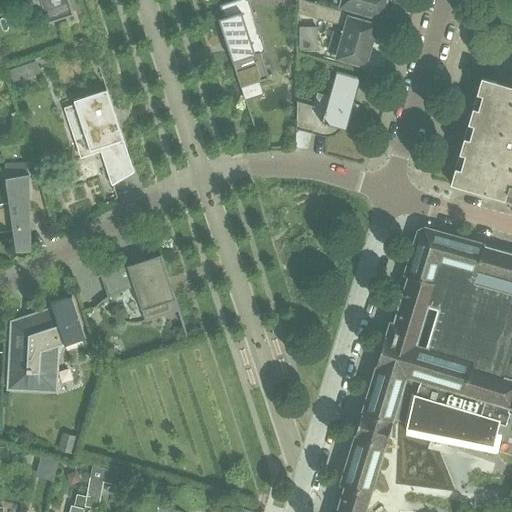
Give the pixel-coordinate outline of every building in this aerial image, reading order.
[(39,0),(43,10),(48,23),(74,15),(72,11),(68,0),(39,0)] [(222,32),(225,39),(226,42),(228,50),(240,87),(244,86),(244,85),(259,80),(259,81),(269,78),(267,74),(267,75),(261,57),(262,56),(260,52),(263,51),(263,52),(266,51),(265,48),(264,48),(260,37),(261,37),(252,9),(251,9),(248,0),(234,0),(233,0),(233,1),(229,3),(228,2),(219,5),(220,7),(221,7),(224,17),(220,18),(218,19),(219,21),(221,29),(222,32)] [(341,0),(340,6),(379,17),(382,7),(385,8),(387,0),(341,0)] [(319,5),(316,18),(346,26),(337,57),(363,65),(365,66),(365,64),(376,26),(377,24),(375,24),(350,17),(351,13),(314,3),(313,3),(314,4),(314,3),(319,5)] [(298,26),(298,51),(317,51),(317,26),(298,26)] [(28,77),(24,65),(9,70),(13,82),(28,77)] [(346,129),(350,115),(356,117),(359,104),(353,103),(361,77),(336,71),(324,114),(313,111),(315,105),(296,100),(296,128),(322,135),(325,136),(328,136),(331,136),(333,135),(336,133),(338,131),(340,129),(341,128),(346,129)] [(511,86),(481,77),(471,112),(460,149),(459,154),(450,184),(509,201),(509,203),(511,204),(511,86)] [(101,154),(103,159),(127,151),(107,89),(73,100),(75,104),(76,109),(65,112),(74,138),(85,134),(91,154),(100,152),(101,154)] [(5,178),(15,247),(30,239),(28,174),(26,165),(9,166),(9,177),(5,178)] [(511,511),(511,254),(484,246),(484,244),(482,243),(426,227),(424,226),(422,227),(422,228),(419,230),(419,229),(417,230),(416,232),(417,232),(405,272),(404,272),(403,275),(408,276),(394,323),(389,321),(385,336),(375,366),(376,366),(361,414),(361,413),(354,435),(355,435),(341,480),(340,480),(339,484),(344,485),(336,511),(511,511)] [(161,254),(100,274),(101,276),(107,296),(108,298),(108,297),(111,296),(114,294),(118,292),(121,291),(125,289),(128,288),(131,287),(133,286),(134,286),(145,321),(177,311),(179,310),(161,254)] [(64,345),(66,344),(86,338),(72,295),(50,303),(52,306),(10,320),(7,388),(11,388),(23,388),(23,389),(28,389),(55,390),(57,345),(64,343),(64,345)] [(1,405),(12,406),(13,393),(2,392),(1,405)] [(63,433),(59,449),(71,453),(75,437),(63,433)] [(35,479),(52,484),(58,462),(41,457),(35,479)] [(92,466),(86,496),(84,506),(98,508),(103,479),(127,484),(128,476),(92,466)] [(157,510),(157,506),(159,496),(143,493),(141,508),(157,510)] [(83,511),(84,506),(86,496),(77,494),(74,506),(71,505),(69,511),(83,511)]
